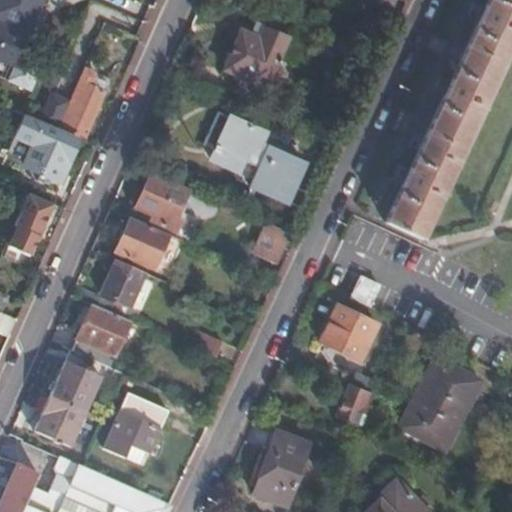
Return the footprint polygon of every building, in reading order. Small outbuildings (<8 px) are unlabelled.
[(89,0),(16,0),(13,6),(73,34),(89,0)] [(215,0),(234,8),(237,0),(215,0)] [(511,0),(489,0),(485,9),(478,24),(450,84),(443,99),(408,173),(401,188),(385,223),(420,237),(511,38),(511,0)] [(478,24),(485,9),(475,4),(468,19),(478,24)] [(292,30),(309,37),(315,25),(298,17),(292,30)] [(238,77),(264,88),(285,41),(262,31),(258,40),(240,33),(223,71),(238,77)] [(56,129),(78,139),(106,82),(82,71),(56,129)] [(259,100),(264,88),(238,77),(232,89),(259,100)] [(432,94),(443,99),(450,84),(440,79),(432,94)] [(260,135),(228,121),(210,161),(236,172),(241,160),(257,167),(250,185),(283,199),(300,160),(267,146),(262,156),(252,152),(260,135)] [(44,128),(27,168),(57,181),(75,143),(44,128)] [(391,183),(401,188),(408,173),(398,168),(391,183)] [(188,189),(150,173),(135,208),(158,218),(155,224),(174,232),(180,218),(176,217),(178,212),(188,189)] [(30,255),(53,204),(27,192),(12,224),(18,227),(10,247),(30,255)] [(180,218),(174,232),(173,235),(182,239),(191,218),(178,212),(176,217),(180,218)] [(170,237),(133,221),(118,255),(155,271),(170,237)] [(287,239),(290,233),(264,222),(258,237),(276,245),(280,236),(287,239)] [(129,307),(142,274),(113,261),(99,294),(129,307)] [(360,278),(350,297),(368,305),(377,287),(360,278)] [(338,306),(320,342),(360,360),(378,326),(338,306)] [(118,358),(132,324),(95,308),(81,342),(118,358)] [(193,345),(214,354),(219,341),(199,332),(193,345)] [(483,383),(437,358),(401,426),(446,451),(483,383)] [(63,362),(48,396),(84,411),(100,377),(63,362)] [(351,388),(339,415),(363,424),(374,393),(368,392),(367,394),(351,388)] [(84,411),(48,396),(33,430),(69,444),(84,411)] [(119,409),(102,445),(124,456),(129,445),(148,452),(165,414),(131,399),(127,406),(124,404),(121,409),(119,409)] [(306,443),(273,431),(252,493),(284,503),(306,443)] [(80,466),(58,455),(50,474),(67,482),(59,501),(33,490),(29,498),(27,502),(25,502),(20,511),(165,511),(168,506),(80,466)] [(124,476),(128,467),(103,457),(99,466),(124,476)] [(0,511),(20,511),(25,502),(37,474),(16,465),(0,501),(0,511)] [(398,476),(361,511),(427,511),(430,509),(398,476)]
